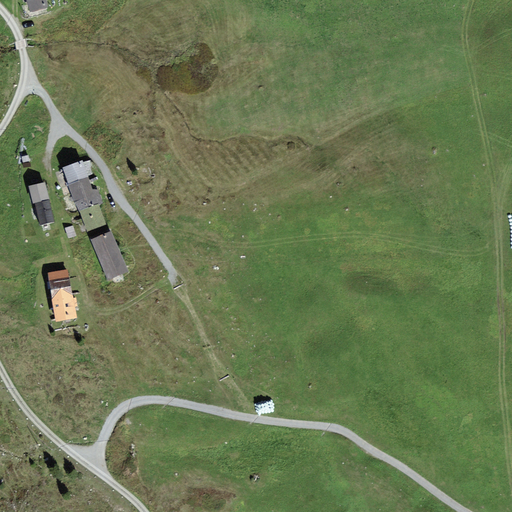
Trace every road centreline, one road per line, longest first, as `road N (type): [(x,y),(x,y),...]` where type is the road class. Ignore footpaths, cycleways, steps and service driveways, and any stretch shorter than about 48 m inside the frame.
road 1 (track): [(174,283),(90,151),(58,126),(28,82),(18,33),(0,7)]
road 2 (track): [(463,511),(352,436),(263,420)]
road 3 (track): [(263,420),(171,401),(133,402),(113,419),(92,466)]
road 4 (unclassified): [(0,370),(31,419),(145,511)]
